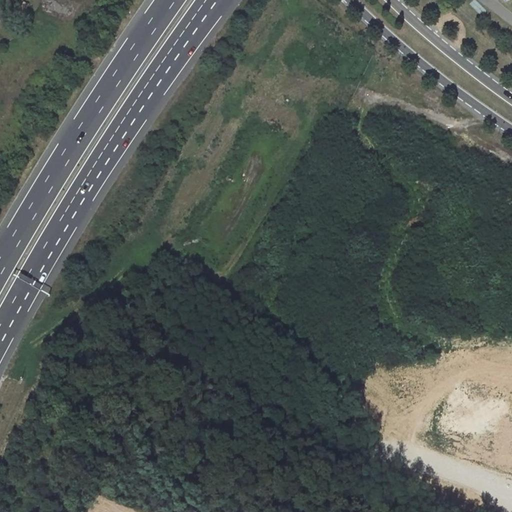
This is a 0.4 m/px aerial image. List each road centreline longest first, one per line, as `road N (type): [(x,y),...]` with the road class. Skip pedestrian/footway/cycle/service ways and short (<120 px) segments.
road 1 (motorway): [(0,334),(119,133),(211,0)]
road 2 (motorway): [(170,0),(0,267)]
road 3 (primary): [(350,0),(511,129)]
road 4 (primary): [(511,98),(391,0)]
